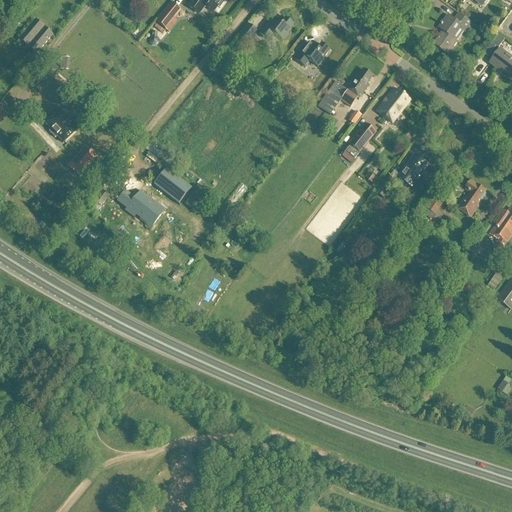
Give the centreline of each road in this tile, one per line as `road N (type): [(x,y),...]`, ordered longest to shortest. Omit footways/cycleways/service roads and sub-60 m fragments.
road 1 (trunk): [(511,481),(237,378),(113,320),(0,254)]
road 2 (track): [(476,511),(261,428),(142,455)]
road 3 (track): [(261,428),(122,364),(0,293)]
road 4 (unclassified): [(511,148),(378,48)]
